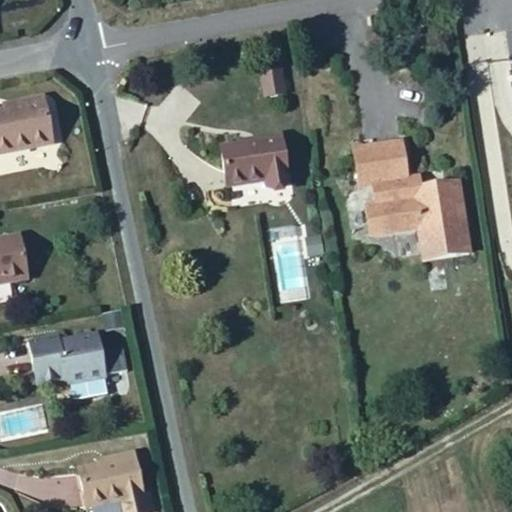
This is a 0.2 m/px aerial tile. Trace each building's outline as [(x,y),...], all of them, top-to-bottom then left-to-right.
[(278,68),(261,70),(265,97),(283,94),(278,68)] [(0,154),(51,144),(42,99),(21,103),(22,108),(4,112),(0,112),(0,154)] [(22,108),(21,103),(3,107),(4,112),(22,108)] [(226,187),(265,181),(267,189),(287,186),(280,136),(258,139),(259,143),(221,148),(226,187)] [(469,254),(458,183),(420,189),(418,178),(406,180),(400,143),(352,150),(357,183),(376,180),(376,183),(372,184),(372,186),(375,205),(365,206),(370,236),(417,229),(422,261),(469,254)] [(358,188),(372,186),(372,184),(376,183),(376,180),(357,183),(358,188)] [(0,284),(27,279),(19,237),(0,240),(0,284)] [(104,379),(96,335),(57,342),(57,338),(29,343),(37,385),(64,380),(65,382),(68,385),(69,385),(72,402),(106,396),(103,379),(104,379)] [(125,349),(108,351),(110,375),(127,373),(125,349)] [(142,496),(133,455),(96,463),(97,465),(76,470),(85,509),(120,501),(122,511),(151,511),(147,495),(142,496)]
